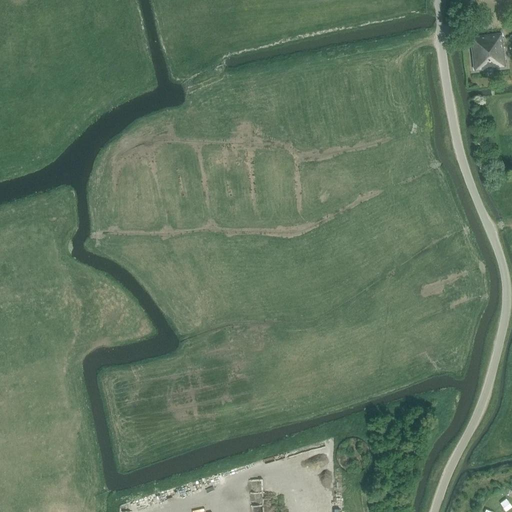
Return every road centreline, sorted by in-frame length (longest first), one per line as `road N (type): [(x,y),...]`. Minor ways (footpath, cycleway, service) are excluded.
road 1 (unclassified): [(434,511),(483,401),(506,294),(501,258),(459,150),(438,0)]
road 2 (track): [(208,86),(441,38)]
